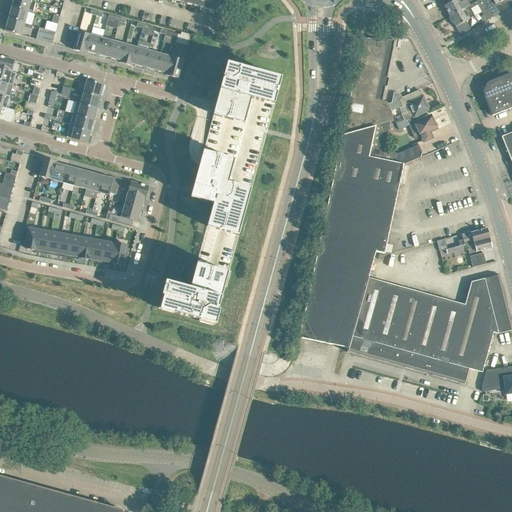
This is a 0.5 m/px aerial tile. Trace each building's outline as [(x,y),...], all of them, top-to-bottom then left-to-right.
[(36,2),(31,1),(29,0),(13,0),(13,3),(12,7),(11,8),(28,12),(32,14),(36,2)] [(225,0),(194,0),(193,6),(221,14),(225,0)] [(450,16),(470,5),(466,0),(465,0),(460,3),(458,0),(454,0),(444,6),(450,16)] [(487,7),(483,0),(480,0),(477,2),(470,6),(469,7),(470,9),(477,5),(482,12),(488,9),(487,7)] [(475,16),(470,9),(469,7),(470,6),(470,5),(450,16),(456,27),(475,16)] [(28,12),(11,8),(8,19),(25,24),(28,12)] [(25,24),(8,19),(5,31),(21,36),(25,24)] [(178,34),(166,31),(165,35),(165,36),(177,39),(178,34)] [(73,50),(82,52),(86,53),(91,35),(79,32),(73,50)] [(87,51),(98,54),(102,38),(91,35),(86,53),(87,51)] [(98,54),(109,58),(114,41),(102,38),(98,54)] [(109,58),(120,61),(120,63),(125,44),(114,41),(109,58)] [(120,63),(132,66),(137,48),(125,44),(120,63)] [(133,64),(144,67),(149,51),(137,48),(132,66),(133,64)] [(144,67),(156,70),(160,54),(149,51),(144,67)] [(156,70),(167,73),(166,75),(167,75),(172,57),(160,54),(156,70)] [(0,56),(0,69),(11,72),(15,60),(0,56)] [(167,75),(170,76),(179,79),(184,60),(172,57),(167,75)] [(167,283),(160,310),(176,314),(182,316),(199,320),(214,324),(281,79),(227,64),(191,198),(213,204),(190,289),(167,283)] [(0,81),(13,85),(16,74),(11,72),(0,69),(0,81)] [(511,107),(511,76),(510,73),(490,81),(489,81),(488,82),(487,83),(487,84),(486,85),(483,93),(492,116),(511,107)] [(100,97),(103,85),(87,80),(84,92),(99,96),(99,97),(100,97)] [(0,94),(10,97),(13,85),(0,81),(0,94)] [(97,109),(100,97),(99,97),(99,96),(84,92),(81,103),(81,104),(96,108),(97,109)] [(10,97),(0,94),(0,106),(2,107),(7,108),(10,97)] [(94,120),(97,109),(96,108),(81,104),(81,103),(76,102),(73,114),(93,119),(93,120),(94,120)] [(91,132),(94,120),(93,120),(93,119),(73,114),(70,126),(90,131),(91,132)] [(87,143),(91,132),(90,131),(70,126),(66,138),(87,143)] [(511,132),(501,137),(511,163),(511,132)] [(339,151),(299,338),(329,344),(348,348),(347,352),(348,353),(348,352),(368,357),(387,362),(406,368),(426,373),(435,376),(445,379),(455,381),(464,384),(465,383),(469,369),(470,369),(482,373),(488,353),(493,333),(498,334),(506,332),(511,330),(511,323),(509,311),(505,295),(500,275),(471,282),(470,286),(465,305),(446,300),(427,294),(407,289),(388,283),(368,278),(376,252),(385,254),(403,165),(396,163),(381,160),(369,157),(339,151)] [(56,161),(44,158),(39,176),(51,180),(56,161)] [(67,166),(56,163),(57,161),(56,161),(51,180),(63,183),(67,166)] [(79,170),(74,168),(67,166),(63,183),(74,186),(79,170)] [(90,173),(86,172),(79,170),(74,186),(86,189),(90,173)] [(6,173),(3,184),(13,187),(16,176),(6,173)] [(102,176),(98,175),(90,173),(86,189),(97,192),(102,176)] [(114,179),(109,178),(102,176),(97,192),(109,196),(110,193),(111,189),(112,185),(114,179)] [(146,199),(147,195),(149,187),(131,182),(127,194),(146,199)] [(3,184),(0,193),(0,196),(10,199),(13,187),(3,184)] [(141,210),(142,206),(144,199),(146,199),(127,194),(124,205),(141,210)] [(0,196),(0,209),(7,211),(10,199),(0,196)] [(121,217),(137,222),(141,210),(124,205),(121,217)] [(489,238),(487,228),(472,232),(471,232),(461,234),(463,239),(458,241),(459,246),(489,238)] [(28,229),(25,248),(37,250),(37,249),(40,231),(28,229)] [(40,231),(37,249),(37,250),(47,251),(51,233),(40,231)] [(51,233),(47,251),(58,253),(61,234),(51,233)] [(61,234),(58,253),(69,255),(72,236),(61,234)] [(72,236),(69,255),(79,257),(83,238),(72,236)] [(79,257),(79,258),(91,260),(91,259),(90,259),(94,240),(83,238),(79,257)] [(492,248),(489,238),(459,246),(447,249),(446,250),(447,254),(455,252),(455,253),(468,249),(469,254),(492,248)] [(447,249),(445,239),(437,241),(439,251),(446,250),(447,249)] [(94,240),(90,259),(91,259),(101,261),(104,242),(94,240)] [(104,242),(101,261),(111,263),(112,263),(115,244),(104,242)] [(111,263),(123,265),(124,260),(126,260),(127,252),(126,252),(127,245),(115,243),(115,244),(112,263),(111,263)] [(470,257),(472,268),(486,264),(483,253),(470,257)] [(511,366),(500,368),(494,369),(497,390),(505,389),(506,394),(511,393),(511,366)] [(486,370),(482,387),(482,392),(485,392),(490,391),(497,390),(494,369),(492,369),(486,370)] [(122,511),(123,510),(0,475),(0,511),(122,511)]
